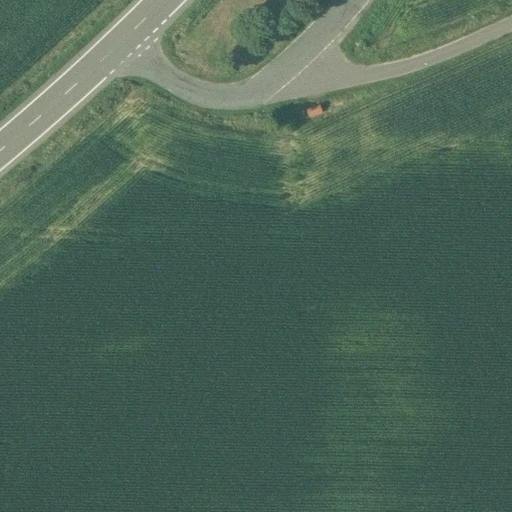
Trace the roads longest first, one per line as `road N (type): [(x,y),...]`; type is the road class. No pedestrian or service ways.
road 1 (unclassified): [(127,39),(155,70),(231,98),(285,74),(341,77),(410,64),(511,20)]
road 2 (secondary): [(0,144),(127,39)]
